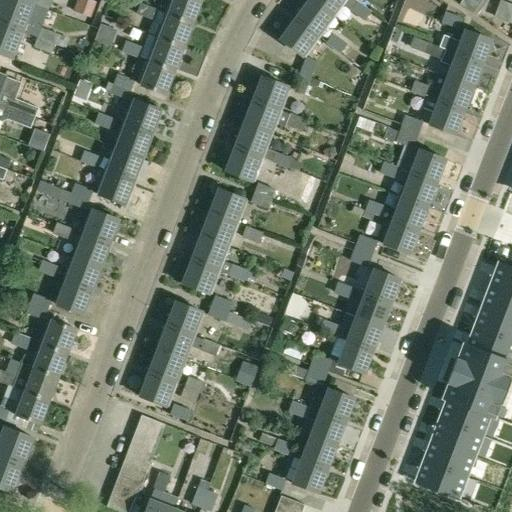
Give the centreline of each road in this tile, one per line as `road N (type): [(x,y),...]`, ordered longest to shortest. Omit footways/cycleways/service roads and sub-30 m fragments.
road 1 (residential): [(64,511),(230,48),(257,0)]
road 2 (residential): [(354,511),(511,92)]
